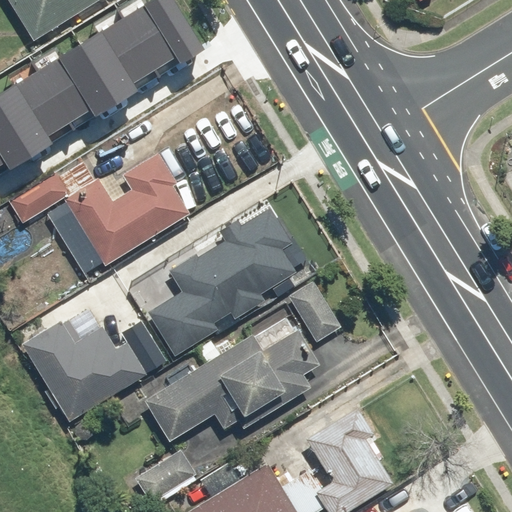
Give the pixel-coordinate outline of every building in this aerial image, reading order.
[(0,178),(1,178),(0,175),(0,155),(4,153),(9,161),(50,136),(46,128),(88,102),(94,112),(207,42),(181,0),(129,0),(0,79),(0,178)] [(8,0),(33,39),(97,0),(8,0)] [(96,175),(63,195),(105,263),(138,243),(138,242),(187,211),(171,186),(177,182),(166,165),(157,152),(122,174),(131,188),(112,201),(96,175)] [(66,191),(53,173),(10,203),(23,222),(66,191)] [(155,307),(178,343),(299,269),(284,245),(297,236),(274,199),(243,218),(237,208),(219,219),(224,228),(169,262),(186,288),(155,307)] [(289,297),(315,338),(338,323),(312,282),(289,297)] [(283,314),(144,397),(171,441),(214,415),(226,433),(237,425),(240,430),(310,387),(297,365),(310,357),(283,314)] [(34,337),(76,405),(163,352),(145,322),(117,339),(102,316),(80,329),(71,315),(34,337)] [(304,436),(331,480),(315,490),(329,511),(342,511),(359,501),(358,501),(397,477),(354,406),(304,436)] [(134,475),(149,499),(190,474),(174,449),(134,475)] [(184,511),(287,511),(255,464),(184,511)]
